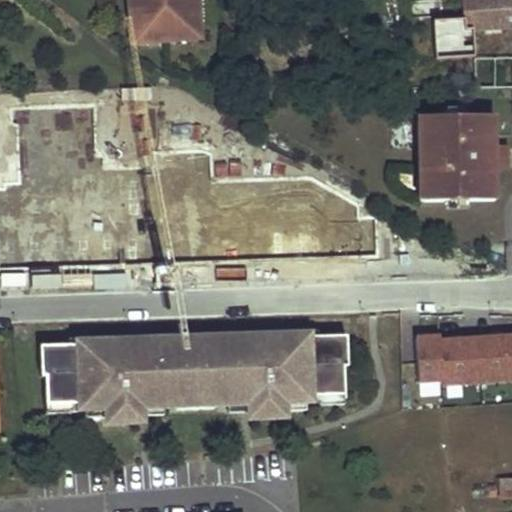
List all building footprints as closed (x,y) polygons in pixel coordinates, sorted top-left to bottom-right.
[(129,0),(130,14),(132,14),(134,29),(145,28),(147,44),(189,40),(188,25),(199,24),(196,0),(129,0)] [(461,0),(454,0),(455,17),(463,17),(461,0)] [(511,0),(461,0),(463,17),(464,30),(511,26),(511,0)] [(199,24),(188,25),(189,40),(200,39),(199,24)] [(145,28),(134,29),(135,44),(147,44),(145,28)] [(477,84),(511,84),(511,57),(478,57),(477,84)] [(465,109),(444,109),(444,117),(444,123),(465,124),(465,117),(465,109)] [(444,117),(418,117),(417,202),(444,202),(444,196),(465,196),(465,202),(493,202),(493,171),(493,150),(493,118),(465,117),(465,124),(444,123),(444,117)] [(164,121),(0,129),(0,219),(244,207),(242,165),(216,165),(215,144),(165,146),(164,121)] [(493,150),(493,171),(505,171),(505,150),(493,150)] [(444,196),(444,202),(444,210),(466,210),(465,202),(465,196),(444,196)] [(434,311),(411,312),(414,402),(464,399),(464,370),(464,323),(464,308),(433,309),(434,311)] [(464,308),(464,323),(485,323),(484,313),(464,308)] [(343,367),(347,367),(346,336),(304,338),(304,337),(260,338),(260,342),(222,343),(222,339),(163,341),(163,345),(125,346),(125,343),(80,344),(80,346),(39,347),(41,377),(44,377),(46,405),(80,404),(80,408),(107,408),(107,422),(141,421),(140,406),(167,406),(167,402),(222,400),(222,403),(249,403),(250,418),(283,417),(282,402),(309,401),(309,397),(344,396),(343,367)] [(484,371),(464,370),(464,399),(484,399),(484,371)] [(511,498),(511,479),(500,480),(501,498),(511,498)]
